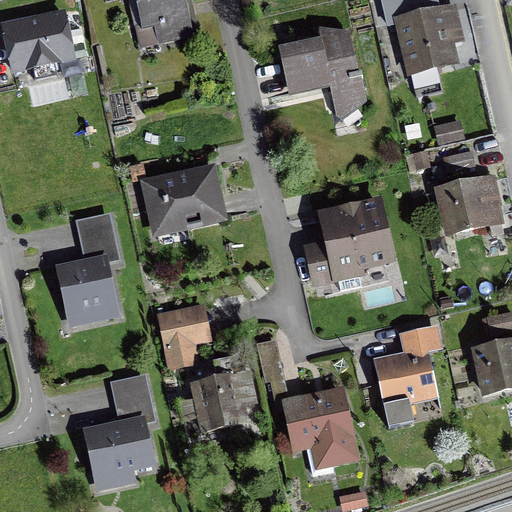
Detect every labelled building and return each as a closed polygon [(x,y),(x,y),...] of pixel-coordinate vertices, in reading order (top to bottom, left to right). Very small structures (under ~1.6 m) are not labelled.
[(138,0),(145,28),(161,25),(164,40),(190,34),(182,0),(138,0)] [(454,63),(450,45),(462,41),(454,10),(439,14),(435,0),(382,0),(389,26),(399,24),(411,73),(454,63)] [(63,14),(4,27),(14,73),(73,60),(63,14)] [(350,33),(278,49),(288,96),(330,86),(335,107),(365,101),(350,33)] [(459,125),(441,129),(444,142),(462,138),(459,125)] [(471,154),(442,160),(445,174),(474,168),(471,154)] [(211,169),(145,185),(157,234),(223,218),(211,169)] [(490,180),(438,191),(447,233),(499,222),(490,180)] [(378,202),(322,214),(328,243),(307,248),(315,283),(339,278),(341,289),(359,285),(356,269),(391,261),(378,202)] [(108,219),(78,225),(86,265),(60,271),(69,317),(114,308),(105,262),(117,260),(108,219)] [(194,310),(160,317),(170,366),(191,362),(187,343),(200,340),(194,310)] [(511,314),(487,318),(490,335),(511,331),(511,314)] [(410,356),(375,364),(385,406),(436,394),(426,355),(438,352),(432,328),(404,334),(410,356)] [(511,341),(473,351),(483,395),(511,387),(511,341)] [(241,371),(191,382),(202,433),(245,424),(241,407),(256,403),(250,375),(242,377),(241,371)] [(284,374),(267,377),(273,408),(285,406),(293,445),(304,443),(311,478),(333,473),(331,464),(355,459),(342,390),(289,401),(284,374)] [(121,427),(87,434),(97,480),(151,469),(141,423),(152,421),(143,378),(112,384),(121,427)]
